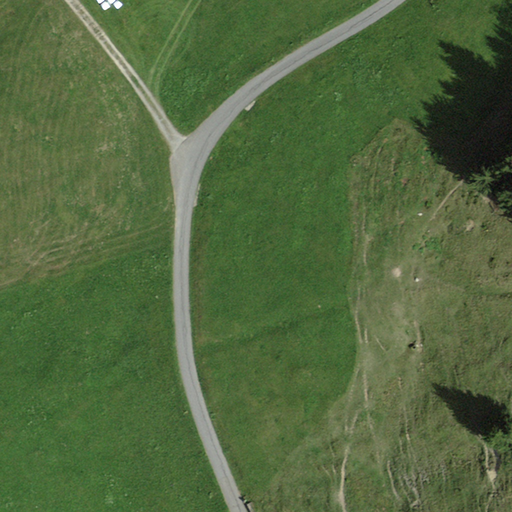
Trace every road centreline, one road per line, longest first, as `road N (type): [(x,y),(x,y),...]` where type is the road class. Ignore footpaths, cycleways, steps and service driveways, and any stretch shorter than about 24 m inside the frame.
road 1 (unclassified): [(241,511),(206,424),(180,274),(196,154),(255,90),(394,0)]
road 2 (track): [(196,154),(69,0)]
